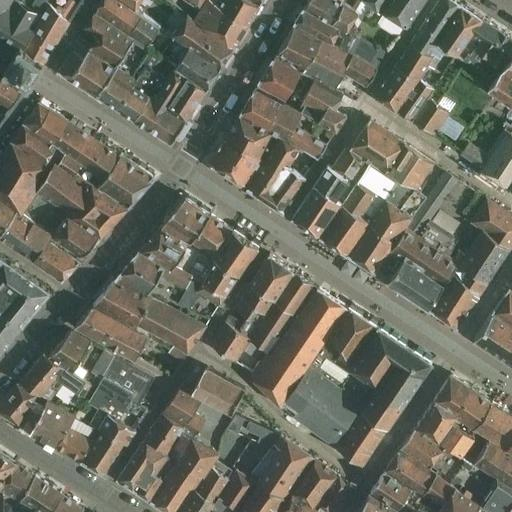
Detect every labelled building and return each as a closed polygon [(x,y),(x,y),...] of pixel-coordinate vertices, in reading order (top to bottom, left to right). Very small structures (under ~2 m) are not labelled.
[(0,0),(0,12),(1,11),(11,17),(19,4),(18,3),(19,3),(13,0),(0,0)] [(44,62),(70,20),(80,5),(77,2),(73,0),(69,0),(64,8),(62,13),(49,5),(34,30),(32,29),(20,47),(44,62)] [(100,0),(96,7),(98,8),(95,12),(147,47),(160,26),(134,8),(121,0),(100,0)] [(121,0),(134,8),(139,0),(121,0)] [(188,0),(198,7),(191,16),(234,45),(248,23),(209,0),(188,0)] [(252,0),(209,0),(248,23),(260,4),(252,0)] [(341,0),(340,0),(308,0),(304,7),(329,21),(342,1),(341,1),(341,0)] [(340,0),(341,0),(355,0),(351,7),(354,9),(355,10),(360,0),(340,0)] [(364,0),(380,14),(381,12),(382,12),(390,0),(364,0)] [(390,0),(382,12),(406,27),(424,0),(390,0)] [(438,0),(410,41),(409,43),(433,60),(430,65),(434,68),(447,48),(435,38),(459,3),(454,0),(438,0)] [(351,7),(342,1),(329,21),(347,31),(358,12),(355,10),(354,9),(351,7)] [(462,4),(459,3),(435,38),(447,48),(457,53),(467,38),(473,43),(474,42),(488,22),(462,4)] [(31,11),(19,4),(11,17),(1,11),(0,12),(0,35),(19,46),(20,47),(32,29),(27,26),(35,13),(31,11)] [(304,7),(294,22),(324,38),(332,43),(337,33),(344,37),(339,46),(346,50),(354,35),(347,31),(329,21),(304,7)] [(88,41),(79,35),(77,39),(75,42),(117,70),(124,75),(131,80),(133,76),(117,66),(133,41),(145,49),(147,47),(95,12),(94,13),(94,12),(84,27),(93,33),(88,41)] [(187,14),(172,35),(189,46),(190,45),(221,66),(234,45),(191,16),(191,17),(187,14)] [(294,22),(274,56),(303,73),(324,38),(294,22)] [(468,53),(464,58),(495,79),(511,54),(511,37),(488,22),(474,42),(475,42),(477,44),(470,55),(468,53)] [(384,51),(354,35),(346,50),(376,66),(384,53),(384,51)] [(324,38),(303,73),(312,79),(335,88),(343,72),(367,85),(377,68),(376,66),(346,50),(339,46),(332,43),(324,38)] [(117,70),(75,42),(67,53),(69,54),(59,69),(102,96),(117,70)] [(433,60),(409,43),(375,94),(413,119),(428,96),(434,87),(420,77),(428,64),(430,65),(433,60)] [(190,45),(189,46),(175,66),(189,75),(207,88),(221,66),(190,45)] [(19,46),(10,60),(4,70),(5,70),(4,71),(28,87),(32,81),(35,76),(39,70),(38,69),(41,65),(42,66),(44,62),(20,47),(19,46)] [(124,75),(117,70),(102,96),(124,110),(139,86),(137,85),(142,76),(147,68),(153,71),(162,57),(160,56),(150,49),(133,74),(134,75),(133,76),(131,80),(124,75)] [(511,54),(495,79),(489,87),(503,97),(501,101),(508,105),(510,102),(511,103),(511,54)] [(303,73),(274,56),(258,83),(284,98),(298,78),(300,79),(294,90),(303,95),(312,79),(303,73)] [(147,68),(142,76),(162,89),(156,97),(164,103),(148,126),(162,135),(177,112),(169,106),(179,91),(189,75),(175,66),(174,65),(167,77),(157,70),(164,58),(162,57),(153,71),(147,68)] [(4,70),(0,67),(0,102),(12,110),(28,87),(4,71),(5,70),(4,70)] [(189,75),(179,91),(197,103),(207,88),(189,75)] [(139,86),(124,110),(138,119),(148,126),(164,103),(156,97),(162,89),(142,76),(137,85),(139,86)] [(312,79),(303,95),(294,109),(303,110),(319,119),(329,104),(335,107),(343,94),(352,99),(353,98),(335,88),(312,79)] [(256,88),(240,113),(248,118),(268,130),(281,104),(266,95),(256,88)] [(197,103),(179,91),(169,106),(177,112),(186,118),(197,103)] [(428,96),(413,119),(433,133),(449,110),(428,96)] [(39,101),(24,120),(37,129),(51,108),(39,101)] [(0,127),(12,110),(0,102),(0,127)] [(285,140),(294,125),(303,110),(294,109),(282,102),(281,104),(268,130),(270,132),(258,156),(262,159),(265,161),(281,138),(285,140)] [(329,104),(319,119),(336,130),(346,114),(335,107),(329,104)] [(23,122),(11,139),(45,160),(56,144),(53,142),(68,119),(51,108),(37,129),(24,120),(23,122)] [(186,118),(177,112),(162,135),(172,142),(186,119),(186,118)] [(343,142),(346,144),(332,166),(328,164),(314,184),(342,201),(349,189),(369,160),(349,147),(370,117),(363,112),(343,142)] [(240,113),(226,134),(258,156),(270,132),(268,130),(248,118),(240,113)] [(370,116),(370,117),(349,147),(369,160),(385,171),(386,170),(405,140),(370,116)] [(451,117),(444,126),(458,137),(465,127),(451,117)] [(56,144),(45,160),(44,161),(51,165),(51,166),(52,165),(56,160),(58,161),(65,151),(66,150),(78,157),(92,134),(68,119),(53,142),(56,144)] [(326,143),(294,125),(285,140),(299,147),(318,158),(326,143)] [(482,165),(481,166),(508,185),(511,179),(511,131),(507,129),(507,128),(506,130),(488,156),(482,165)] [(66,150),(65,151),(58,161),(56,160),(52,165),(73,177),(76,172),(73,170),(77,166),(86,172),(90,167),(106,143),(92,134),(78,157),(66,150)] [(226,134),(225,135),(209,161),(245,184),(262,159),(258,156),(226,134)] [(281,138),(265,161),(248,186),(283,209),(297,188),(306,177),(288,163),(299,147),(285,140),(281,138)] [(11,139),(0,156),(0,194),(17,207),(20,210),(35,188),(51,165),(44,161),(45,160),(11,139)] [(405,140),(386,170),(407,183),(400,193),(408,198),(417,186),(435,161),(405,140)] [(468,142),(461,152),(481,165),(489,154),(469,140),(468,142)] [(106,143),(90,167),(95,171),(103,178),(121,152),(106,143)] [(103,178),(98,184),(129,203),(154,174),(121,152),(103,178)] [(51,166),(51,165),(35,188),(102,233),(127,205),(129,204),(129,203),(98,184),(97,185),(88,180),(95,171),(90,167),(86,172),(82,177),(76,172),(73,177),(52,165),(51,166)] [(342,201),(314,184),(293,216),(321,235),(342,201)] [(369,222),(349,252),(378,272),(398,242),(430,195),(417,186),(408,198),(403,206),(385,233),(369,222)] [(349,189),(342,201),(321,235),(346,251),(348,252),(349,252),(369,222),(385,233),(403,206),(386,195),(372,217),(359,208),(356,213),(350,208),(359,194),(349,189)] [(0,233),(17,207),(0,194),(0,233)] [(185,196),(163,222),(187,238),(192,241),(211,213),(185,196)] [(511,243),(511,212),(488,196),(471,221),(483,229),(510,247),(511,243)] [(427,198),(418,211),(430,219),(439,206),(427,198)] [(17,207),(0,233),(0,236),(15,247),(32,218),(20,210),(17,207)] [(65,210),(51,230),(50,233),(82,255),(94,241),(101,234),(65,210)] [(398,242),(380,269),(392,277),(390,280),(431,307),(460,262),(467,252),(460,247),(453,257),(444,251),(454,236),(430,219),(418,211),(398,242)] [(234,228),(211,213),(192,241),(213,255),(215,256),(220,260),(239,232),(234,228)] [(32,218),(15,247),(21,251),(39,261),(42,264),(55,244),(46,238),(50,233),(51,230),(32,218)] [(141,247),(173,268),(175,266),(191,275),(201,281),(209,268),(206,267),(213,255),(192,241),(187,238),(163,222),(141,247)] [(510,247),(483,229),(467,252),(460,262),(487,280),(510,247)] [(239,232),(220,260),(239,273),(255,251),(259,245),(239,232)] [(55,244),(42,264),(62,278),(78,260),(55,244)] [(173,268),(141,247),(117,275),(144,290),(159,273),(171,281),(185,287),(186,286),(187,284),(191,275),(175,266),(173,268)] [(238,328),(225,319),(211,342),(236,360),(244,350),(250,339),(297,270),(270,252),(251,279),(251,280),(250,279),(246,286),(247,287),(234,306),(247,315),(238,328)] [(0,255),(0,306),(22,323),(49,289),(0,255)] [(187,284),(186,286),(193,290),(192,291),(198,295),(200,293),(218,304),(218,305),(218,306),(239,273),(220,260),(215,256),(213,255),(206,267),(209,268),(201,281),(191,275),(187,284)] [(487,280),(460,262),(431,307),(457,324),(487,280)] [(313,281),(297,270),(250,339),(266,350),(278,334),(284,338),(302,308),(297,305),(313,281)] [(144,290),(117,275),(116,276),(116,278),(115,277),(94,302),(134,325),(140,316),(155,296),(144,290)] [(511,281),(510,285),(492,311),(474,336),(510,359),(511,355),(511,281)] [(266,350),(252,372),(251,375),(280,405),(282,403),(322,344),(348,305),(317,285),(302,308),(284,338),(278,334),(266,350)] [(206,324),(155,296),(140,316),(160,329),(155,334),(173,344),(188,352),(206,324)] [(94,302),(75,324),(125,352),(135,357),(155,334),(160,329),(140,316),(134,325),(94,302)] [(322,344),(316,353),(323,358),(327,361),(333,352),(351,364),(378,324),(348,305),(322,344)] [(0,349),(22,323),(0,306),(0,349)] [(378,324),(351,364),(374,380),(364,394),(370,399),(364,409),(369,413),(388,426),(432,361),(378,324)] [(45,352),(33,366),(21,381),(39,392),(49,398),(53,391),(59,395),(69,397),(72,390),(83,395),(91,382),(82,376),(85,370),(76,364),(91,341),(71,328),(49,355),(45,352)] [(188,352),(173,344),(168,351),(182,361),(188,352)] [(107,350),(96,369),(96,375),(95,378),(99,380),(115,354),(107,350)] [(309,362),(281,405),(334,443),(364,402),(342,386),(348,377),(336,367),(329,377),(316,367),(323,358),(316,353),(309,362)] [(140,403),(155,377),(128,361),(115,354),(99,380),(98,382),(99,383),(88,401),(97,406),(106,411),(135,427),(148,408),(140,403)] [(206,365),(192,390),(202,395),(232,412),(246,387),(206,365)] [(451,373),(445,382),(435,397),(417,422),(462,452),(468,443),(478,427),(480,425),(479,424),(494,400),(451,373)] [(32,404),(37,397),(17,384),(0,403),(0,413),(19,425),(32,404)] [(164,410),(163,411),(183,423),(189,427),(198,414),(192,410),(202,395),(192,390),(181,384),(164,410)] [(39,392),(37,397),(32,404),(43,410),(46,413),(33,433),(55,446),(74,414),(55,402),(49,398),(39,392)] [(511,411),(494,400),(479,424),(480,425),(511,446),(511,411)] [(43,410),(32,404),(19,425),(33,433),(46,413),(43,410)] [(110,466),(127,442),(136,428),(135,427),(106,411),(97,406),(89,421),(100,428),(99,430),(98,432),(82,459),(106,473),(110,466)] [(162,411),(154,424),(176,439),(183,430),(192,436),(194,433),(195,431),(183,423),(163,411),(162,411)] [(353,423),(337,446),(362,464),(388,426),(369,413),(364,420),(362,420),(360,419),(358,419),(356,420),(354,421),(353,423)] [(82,459),(98,432),(99,430),(74,414),(55,446),(81,459),(82,459)] [(204,418),(198,414),(189,427),(195,431),(204,418)] [(235,414),(227,427),(237,432),(243,418),(235,414)] [(252,432),(256,424),(249,420),(245,429),(252,432)] [(511,486),(462,452),(417,422),(400,447),(432,468),(434,465),(438,468),(437,471),(437,472),(472,498),(492,511),(505,511),(511,503),(511,486)] [(176,439),(154,424),(154,425),(145,438),(168,454),(174,444),(173,444),(176,439)] [(256,424),(252,432),(259,435),(262,427),(256,424)] [(468,443),(462,452),(511,486),(511,446),(480,425),(478,427),(490,435),(479,450),(468,443)] [(262,427),(259,435),(256,440),(264,444),(269,430),(262,427)] [(175,458),(150,496),(169,509),(174,511),(176,511),(210,463),(209,462),(218,450),(194,433),(192,436),(183,430),(176,439),(173,444),(174,444),(182,449),(176,458),(175,458)] [(278,433),(269,430),(264,444),(269,446),(278,433)] [(278,433),(269,446),(249,473),(257,479),(258,477),(288,497),(293,490),(315,456),(281,433),(279,432),(278,433)] [(168,454),(145,438),(118,476),(150,496),(175,458),(168,454)] [(385,469),(384,470),(412,490),(410,492),(419,498),(437,472),(437,471),(438,468),(434,465),(432,468),(400,447),(385,469)] [(0,482),(14,459),(6,454),(1,462),(0,461),(0,482)] [(338,474),(315,456),(293,490),(317,505),(338,474)] [(17,461),(14,459),(0,482),(0,488),(16,497),(32,471),(17,461)] [(210,463),(176,511),(233,511),(250,489),(255,482),(236,468),(230,477),(210,463)] [(412,490),(384,470),(370,490),(399,508),(404,500),(410,492),(412,490)] [(32,471),(16,497),(35,507),(32,511),(49,511),(62,492),(32,471)] [(437,472),(419,498),(439,511),(492,511),(472,498),(437,472)] [(288,497),(287,498),(280,508),(287,511),(330,511),(348,487),(339,474),(338,474),(317,505),(293,490),(288,497)] [(250,489),(233,511),(272,511),(284,496),(287,498),(288,497),(258,477),(257,479),(255,483),(255,482),(250,489)] [(80,511),(84,507),(62,492),(49,511),(80,511)] [(410,492),(404,500),(413,507),(409,511),(439,511),(419,498),(410,492)] [(396,511),(368,493),(355,511),(396,511)]
